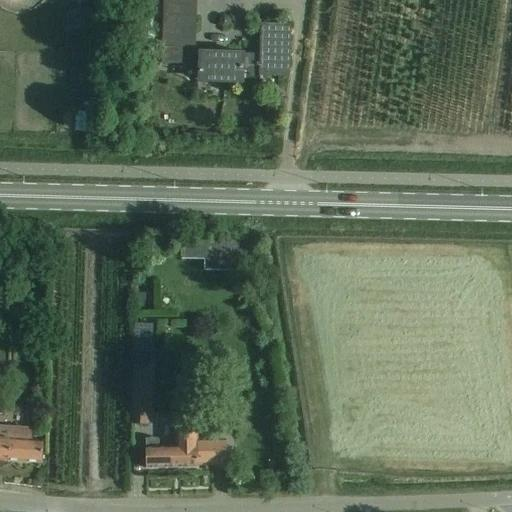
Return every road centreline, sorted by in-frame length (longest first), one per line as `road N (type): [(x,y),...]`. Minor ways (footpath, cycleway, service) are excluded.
road 1 (unclassified): [(511,499),(209,507),(0,499)]
road 2 (secondary): [(0,197),(511,210)]
